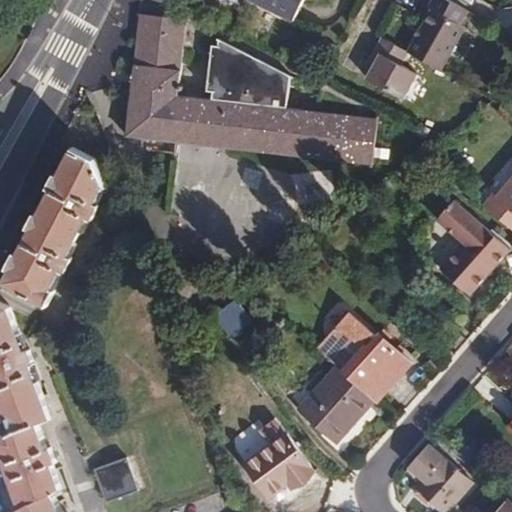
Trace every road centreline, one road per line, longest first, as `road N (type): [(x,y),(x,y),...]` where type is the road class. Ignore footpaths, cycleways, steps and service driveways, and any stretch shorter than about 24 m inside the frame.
road 1 (unclassified): [(383,511),(375,474),(511,317)]
road 2 (secondary): [(0,197),(100,0)]
road 3 (secondary): [(75,5),(0,128)]
